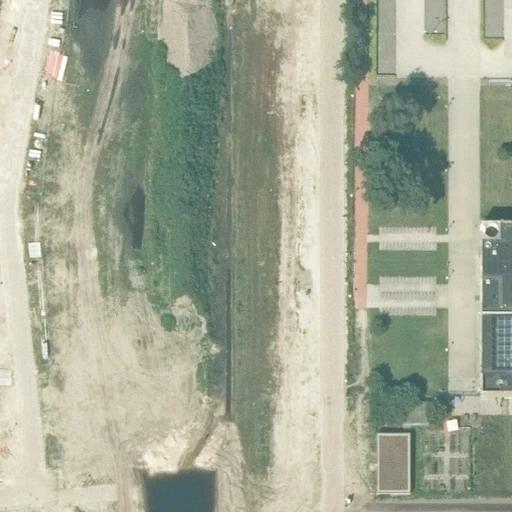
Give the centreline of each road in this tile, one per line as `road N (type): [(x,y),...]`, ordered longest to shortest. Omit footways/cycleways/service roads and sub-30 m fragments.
road 1 (residential): [(332,511),(330,0)]
road 2 (residential): [(35,502),(4,202),(37,0)]
